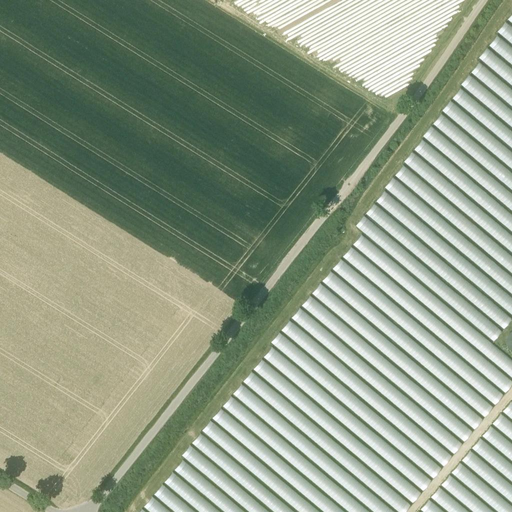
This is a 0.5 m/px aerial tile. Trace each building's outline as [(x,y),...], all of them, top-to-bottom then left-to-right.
[(485,48),(511,69),(511,12),(505,20),(504,20),(493,34),(495,35),(485,48)] [(511,88),(511,71),(484,49),(475,59),(511,88)] [(448,101),(511,150),(511,92),(475,64),(467,75),(467,74),(457,86),(459,88),(448,101)] [(410,152),(511,231),(511,175),(504,169),(500,163),(511,172),(511,153),(447,103),(446,103),(440,110),(476,138),(481,145),(439,113),(430,125),(430,124),(420,138),(511,209),(511,212),(420,141),(417,142),(410,152)] [(511,272),(511,255),(401,166),(392,176),(511,272)] [(511,292),(511,275),(390,178),(382,189),(511,292)] [(511,295),(380,193),(373,203),(372,202),(363,215),(362,215),(352,228),(494,338),(503,328),(511,316),(511,295)] [(511,376),(511,359),(359,235),(350,245),(511,376)] [(511,378),(348,247),(340,257),(506,391),(511,382),(511,378)] [(329,270),(496,403),(504,393),(338,259),(329,270)] [(327,271),(319,282),(485,415),(494,405),(327,271)] [(484,416),(316,285),(308,295),(476,426),(484,416)] [(464,440),(473,430),(307,296),(299,306),(464,440)] [(454,452),(462,442),(297,308),(289,318),(454,452)] [(285,322),(277,333),(445,463),(453,452),(285,322)] [(511,349),(511,330),(503,344),(511,349)] [(267,344),(434,476),(443,465),(275,334),(267,344)] [(433,477),(268,349),(259,359),(424,488),(433,477)] [(249,372),(414,499),(423,488),(257,362),(249,372)] [(401,511),(404,511),(412,503),(248,372),(240,383),(401,511)] [(374,511),(396,511),(238,384),(230,395),(374,511)] [(350,511),(372,511),(227,397),(219,408),(350,511)] [(511,407),(507,404),(499,414),(511,424),(511,407)] [(209,419),(199,432),(299,511),(345,511),(218,409),(209,419)] [(511,424),(499,414),(490,424),(511,442),(511,424)] [(511,462),(511,445),(489,426),(480,437),(511,462)] [(469,450),(511,484),(511,466),(477,440),(469,450)] [(459,463),(511,504),(511,487),(467,452),(459,463)] [(449,474),(496,511),(511,511),(511,507),(457,463),(449,474)] [(470,511),(493,511),(447,475),(439,486),(470,511)] [(445,511),(467,511),(437,488),(428,498),(445,511)] [(440,511),(426,501),(417,511),(418,511),(440,511)]
